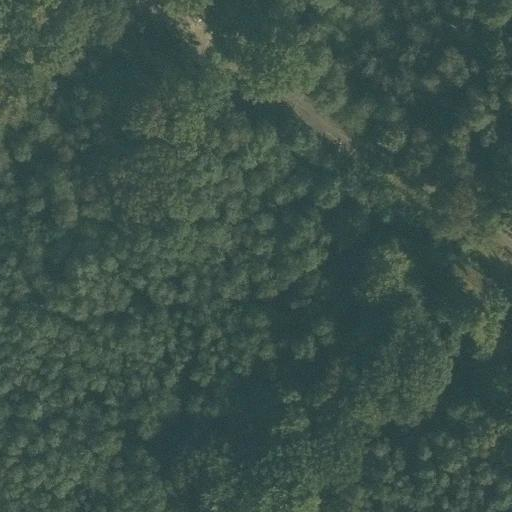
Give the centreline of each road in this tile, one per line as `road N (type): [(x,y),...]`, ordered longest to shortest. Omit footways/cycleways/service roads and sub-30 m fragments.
road 1 (track): [(302,511),(340,453),(485,312),(504,266)]
road 2 (track): [(147,0),(295,109)]
